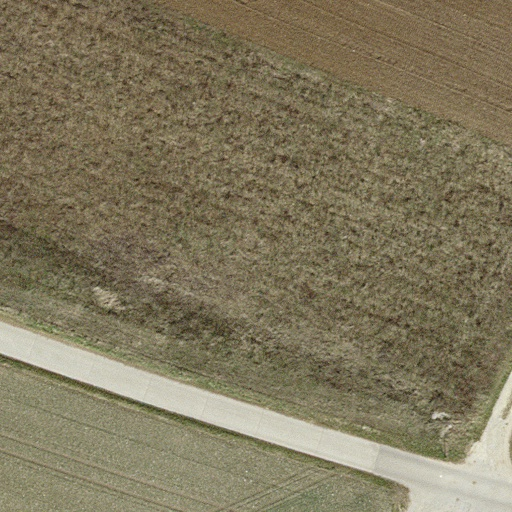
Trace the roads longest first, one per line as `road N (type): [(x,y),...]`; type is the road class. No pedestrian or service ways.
road 1 (track): [(511,496),(0,333)]
road 2 (track): [(511,400),(470,487),(435,511)]
